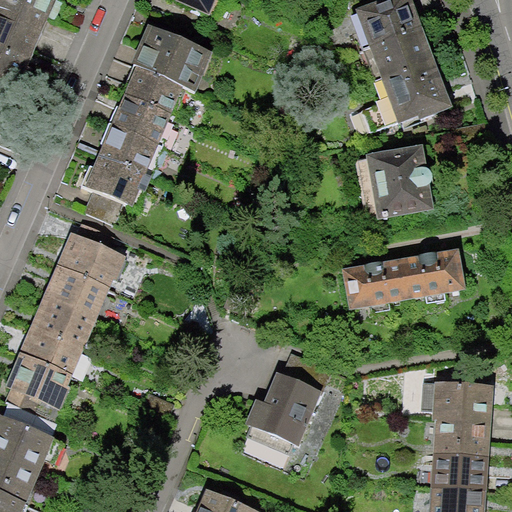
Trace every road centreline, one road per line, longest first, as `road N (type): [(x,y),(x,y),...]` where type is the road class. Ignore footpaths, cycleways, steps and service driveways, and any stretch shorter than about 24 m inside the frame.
road 1 (residential): [(0,267),(114,0)]
road 2 (residential): [(280,346),(232,363),(193,412),(151,511)]
